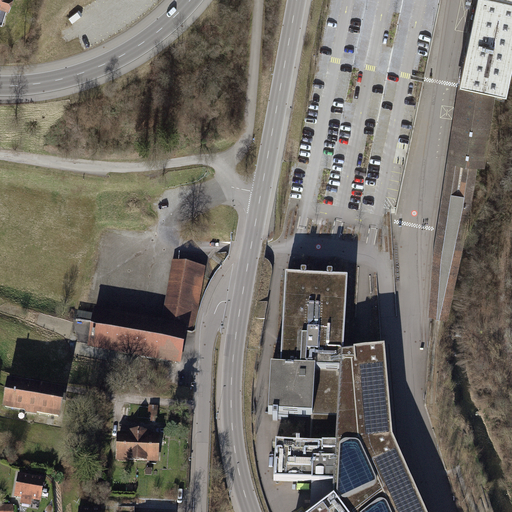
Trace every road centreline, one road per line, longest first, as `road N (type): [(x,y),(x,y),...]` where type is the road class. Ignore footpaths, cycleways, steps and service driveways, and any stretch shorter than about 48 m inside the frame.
road 1 (unclassified): [(0,154),(108,168),(211,160),(234,187),(261,193)]
road 2 (tertiary): [(241,300),(220,302),(210,325),(198,511)]
road 3 (primary): [(0,85),(69,77),(105,63),(151,37),(190,0)]
road 4 (secondary): [(241,300),(231,414),(250,511)]
road 5 (secondary): [(296,0),(261,193)]
